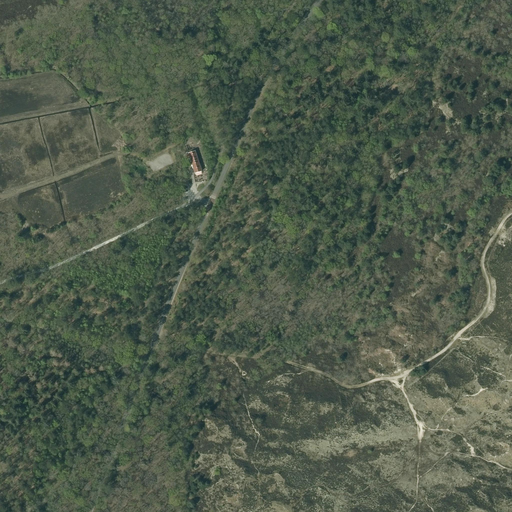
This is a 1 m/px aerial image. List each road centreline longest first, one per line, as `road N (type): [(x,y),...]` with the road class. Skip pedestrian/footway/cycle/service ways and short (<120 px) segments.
road 1 (tertiary): [(89,511),(260,87),(319,0)]
road 2 (track): [(456,337),(400,376),(351,386),(291,363),(197,351),(157,333)]
road 3 (track): [(193,182),(184,151),(171,147),(147,159),(106,156),(0,195)]
road 4 (track): [(511,213),(483,256),(485,304),(456,337)]
road 5 (unknown): [(0,313),(128,337)]
